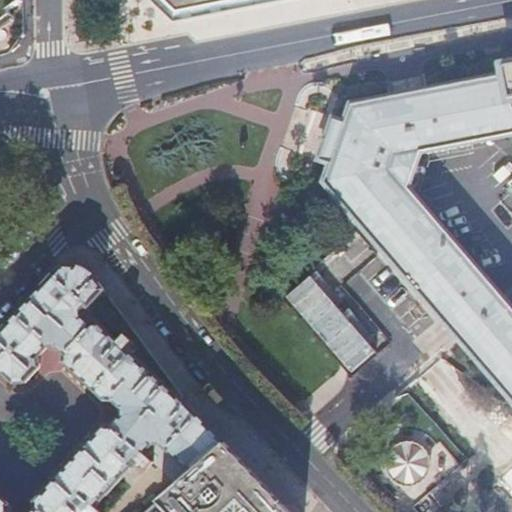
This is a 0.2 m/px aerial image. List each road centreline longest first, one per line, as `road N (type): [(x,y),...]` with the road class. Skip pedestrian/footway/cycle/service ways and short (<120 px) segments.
road 1 (tertiary): [(45,93),(511,0)]
road 2 (residential): [(357,511),(201,348),(83,204)]
road 3 (residential): [(83,204),(0,294)]
